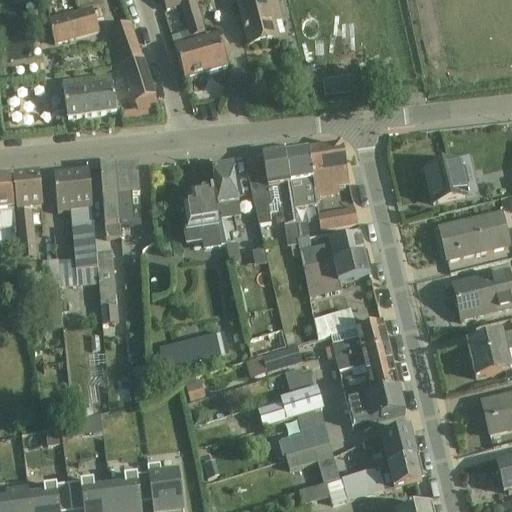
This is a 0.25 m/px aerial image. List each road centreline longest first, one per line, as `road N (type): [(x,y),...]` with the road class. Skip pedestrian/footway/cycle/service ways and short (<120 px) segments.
road 1 (residential): [(449,511),(357,122)]
road 2 (residential): [(0,161),(183,140)]
road 3 (residential): [(183,140),(357,122)]
road 4 (residential): [(357,122),(511,102)]
road 5 (unclassified): [(183,140),(140,0)]
